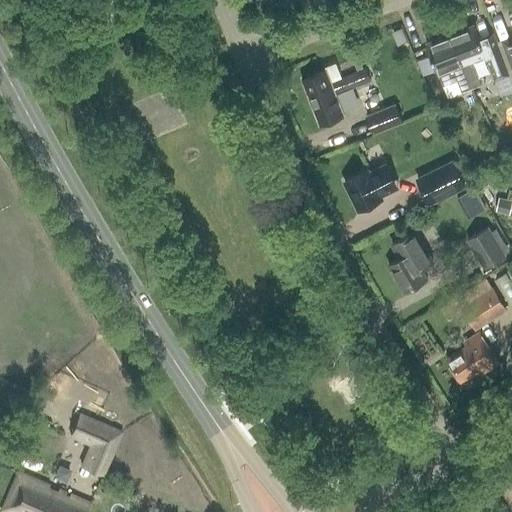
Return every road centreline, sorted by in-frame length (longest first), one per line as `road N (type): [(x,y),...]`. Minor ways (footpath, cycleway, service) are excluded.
road 1 (residential): [(459,460),(334,261),(245,58)]
road 2 (primary): [(218,428),(105,253),(0,62)]
road 3 (residential): [(245,58),(394,0)]
